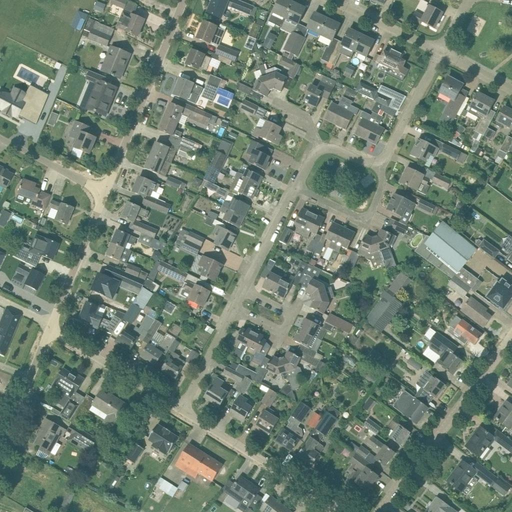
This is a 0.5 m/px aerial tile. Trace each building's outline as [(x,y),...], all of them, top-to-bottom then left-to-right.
[(112,0),(113,0),(111,4),(124,10),(128,1),(125,0),(112,0)] [(227,0),(213,0),(208,13),(221,19),(226,6),(228,7),(231,1),(227,0)] [(231,0),(231,1),(228,7),(250,16),(254,7),(237,0),(231,0)] [(269,22),(280,28),(292,2),(288,0),(288,1),(285,0),(278,0),(273,13),(274,13),(269,22)] [(298,25),(306,9),(305,9),(298,6),(299,5),(292,2),(280,28),(282,29),(284,24),(289,26),(291,22),(298,25)] [(423,17),(415,13),(412,19),(421,24),(422,22),(434,29),(443,13),(429,6),(423,17)] [(124,12),(117,28),(129,33),(138,37),(145,20),(135,16),(134,16),(124,12)] [(307,29),(319,35),(326,18),(322,17),(315,14),(315,13),(307,29)] [(319,35),(332,41),(340,25),(339,26),(332,22),(333,22),(326,18),(319,35)] [(90,19),(82,36),(88,38),(88,39),(107,46),(111,36),(94,30),(97,21),(90,19)] [(210,44),(219,47),(220,44),(225,31),(204,22),(197,38),(210,44)] [(353,51),(361,35),(357,33),(356,34),(349,30),(350,30),(349,29),(338,52),(337,53),(340,54),(350,58),(353,51)] [(284,50),(290,53),(298,35),(293,32),(284,50)] [(305,38),(298,35),(290,53),(287,59),(291,61),(294,55),(297,56),(305,38)] [(367,38),(361,35),(353,51),(367,58),(375,41),(374,41),(374,42),(367,39),(367,38)] [(253,50),(256,43),(257,40),(256,39),(249,36),(245,47),(253,50)] [(235,62),(239,53),(220,44),(219,47),(216,54),(220,55),(232,60),(232,61),(235,62)] [(327,62),(333,50),(329,48),(327,47),(321,59),(327,62)] [(112,48),(102,72),(115,77),(115,76),(121,79),(130,55),(112,48)] [(374,59),(390,67),(397,52),(391,49),(388,53),(384,51),(382,55),(377,53),(374,59)] [(192,50),(186,65),(206,73),(212,59),(192,50)] [(333,50),(327,62),(328,62),(334,65),(335,66),(340,54),(337,53),(338,52),(333,50)] [(397,52),(390,67),(406,74),(409,68),(404,66),(406,62),(401,60),(404,55),(397,52)] [(232,61),(232,60),(220,55),(218,60),(230,65),(232,61)] [(282,57),(280,60),(293,66),(291,69),(287,77),(293,80),(296,74),(300,68),(301,65),(294,62),(291,61),(287,59),(282,57)] [(348,64),(345,71),(353,74),(355,68),(348,64)] [(272,90),(262,65),(259,66),(263,79),(259,81),(254,91),(267,97),(269,91),(272,90)] [(287,80),(279,76),(282,71),(275,68),(265,71),(263,65),(262,65),(272,90),(275,89),(281,92),(287,80)] [(86,109),(105,117),(116,89),(109,86),(101,83),(104,78),(89,71),(85,80),(92,82),(96,84),(86,109)] [(207,83),(219,88),(223,90),(227,81),(211,75),(207,83)] [(308,93),(303,102),(316,108),(322,97),(328,100),(333,90),(336,83),(324,77),(318,90),(311,86),(308,93)] [(454,120),(467,96),(466,96),(466,97),(459,93),(463,85),(448,77),(440,93),(451,99),(443,115),(454,120)] [(196,104),(203,88),(181,79),(174,95),(196,104)] [(213,102),(219,88),(207,83),(202,97),(213,102)] [(239,83),(237,90),(248,95),(251,89),(239,83)] [(366,100),(374,104),(378,94),(366,89),(367,86),(361,83),(357,91),(362,94),(362,95),(368,98),(366,100)] [(347,87),(344,94),(349,97),(349,95),(352,89),(347,87)] [(0,108),(5,112),(5,111),(8,112),(7,114),(6,115),(10,117),(11,116),(10,116),(10,114),(16,117),(17,115),(23,118),(27,109),(40,115),(48,95),(37,89),(31,101),(24,98),(25,96),(22,94),(23,94),(21,93),(21,94),(17,92),(18,91),(16,91),(14,90),(13,92),(11,96),(9,99),(0,95),(0,94),(0,108)] [(478,117),(483,119),(483,118),(485,119),(487,116),(494,102),(478,93),(468,113),(477,118),(478,117)] [(389,107),(392,100),(398,103),(400,99),(393,96),(392,100),(389,99),(378,94),(374,104),(375,104),(381,107),(385,109),(386,106),(389,107)] [(332,103),(324,119),(335,125),(348,100),(342,97),(338,106),(332,103)] [(244,100),(240,108),(254,115),(258,107),(244,100)] [(348,100),(335,125),(346,130),(354,114),(356,116),(359,110),(351,106),(353,102),(348,100)] [(170,104),(164,119),(178,125),(181,117),(188,120),(189,118),(208,126),(213,115),(184,103),(182,109),(170,104)] [(378,114),(380,111),(381,107),(375,104),(372,111),(374,112),(372,116),(364,112),(361,118),(362,119),(354,134),(365,140),(378,114)] [(511,111),(505,107),(496,124),(501,127),(503,124),(511,128),(511,111)] [(52,113),(49,118),(55,121),(57,115),(52,113)] [(378,115),(365,140),(376,145),(385,129),(378,126),(383,117),(378,115)] [(475,128),(472,127),(468,135),(474,138),(475,138),(480,140),(492,119),(487,116),(485,119),(483,118),(483,119),(481,121),(479,120),(475,128)] [(182,135),(175,132),(178,125),(164,119),(159,131),(180,139),(182,135)] [(282,128),(267,121),(262,131),(257,128),(253,136),(259,139),(260,137),(278,146),(281,139),(277,137),(282,128)] [(70,137),(77,140),(71,154),(80,158),(82,151),(90,154),(96,139),(88,135),(91,128),(76,122),(70,137)] [(484,135),(484,136),(491,140),(495,132),(488,128),(484,135)] [(509,152),(509,151),(511,146),(511,137),(508,136),(497,157),(504,160),(509,152)] [(197,152),(200,145),(183,138),(180,146),(181,147),(182,146),(192,150),(197,152)] [(223,140),(217,152),(221,154),(225,155),(227,156),(233,144),(223,140)] [(419,140),(411,155),(426,162),(430,155),(435,157),(439,149),(419,140)] [(252,156),(249,163),(266,171),(269,163),(268,162),(270,157),(260,152),(263,146),(265,147),(253,141),(246,154),(252,156)] [(171,164),(176,151),(168,148),(156,142),(151,156),(171,164)] [(467,155),(445,145),(442,152),(458,160),(464,162),(467,155)] [(191,160),(194,152),(181,147),(178,155),(191,160)] [(217,152),(210,166),(220,170),(227,156),(225,155),(221,154),(217,152)] [(171,164),(151,156),(145,169),(158,175),(159,174),(166,177),(171,164)] [(238,173),(236,178),(258,189),(263,178),(254,173),(247,170),(248,167),(242,164),(238,173)] [(0,186),(5,189),(13,175),(3,170),(3,168),(0,166),(0,186)] [(210,166),(204,180),(214,185),(220,170),(210,166)] [(405,173),(401,183),(417,191),(420,183),(426,186),(430,180),(423,177),(424,176),(407,168),(407,169),(408,170),(407,173),(405,173)] [(433,182),(447,189),(451,181),(437,174),(433,182)] [(139,177),(133,192),(146,197),(150,199),(151,197),(153,191),(156,192),(159,186),(152,183),(152,182),(139,177)] [(166,184),(184,191),(186,185),(169,177),(166,184)] [(236,178),(229,192),(242,198),(243,195),(253,200),(255,195),(257,197),(260,191),(257,190),(258,189),(236,178)] [(17,194),(14,201),(22,204),(23,202),(30,205),(44,210),(46,205),(50,196),(39,191),(39,190),(34,188),(35,184),(23,180),(19,189),(17,194)] [(220,188),(218,193),(227,197),(228,195),(229,192),(224,190),(220,188)] [(395,195),(387,210),(402,217),(400,222),(407,226),(412,214),(411,212),(415,204),(395,195)] [(154,198),(150,207),(168,215),(172,205),(154,198)] [(225,202),(223,207),(245,217),(250,206),(241,202),(234,198),(231,204),(225,202)] [(4,200),(1,207),(7,209),(10,203),(4,200)] [(438,209),(435,207),(422,200),(418,207),(432,214),(435,215),(438,209)] [(58,211),(55,220),(66,225),(72,209),(51,201),(48,207),(58,211)] [(129,228),(142,233),(155,239),(158,230),(136,221),(138,216),(147,220),(150,212),(129,203),(122,218),(132,222),(129,228)] [(223,207),(220,212),(226,214),(223,220),(230,224),(239,228),(245,217),(223,207)] [(296,222),(295,225),(301,228),(298,233),(303,236),(314,213),(302,208),(296,222)] [(3,211),(0,215),(0,217),(6,221),(10,214),(3,211)] [(210,211),(208,216),(216,220),(218,215),(210,211)] [(314,213),(303,236),(307,238),(308,238),(311,232),(317,235),(320,228),(325,219),(314,213)] [(408,230),(409,228),(395,222),(392,229),(410,237),(412,232),(408,230)] [(453,280),(454,280),(455,278),(471,289),(478,279),(464,267),(477,250),(443,222),(430,238),(427,236),(415,252),(453,280)] [(327,236),(325,239),(326,240),(331,242),(329,248),(334,250),(344,228),(333,223),(329,232),(327,236)] [(219,237),(215,244),(228,251),(236,236),(217,226),(213,234),(219,237)] [(281,240),(279,242),(280,242),(287,246),(288,243),(294,231),(292,230),(286,228),(285,231),(281,240)] [(344,228),(334,250),(339,253),(342,247),(348,250),(351,242),(355,233),(344,228)] [(205,239),(191,231),(190,233),(182,229),(179,237),(201,248),(205,239)] [(117,230),(111,245),(131,253),(132,251),(125,248),(127,242),(135,245),(137,238),(117,230)] [(393,248),(397,237),(381,230),(378,236),(373,238),(382,260),(384,265),(385,264),(384,260),(388,258),(386,250),(390,248),(391,247),(393,248)] [(155,239),(142,233),(138,242),(158,251),(160,247),(164,250),(166,244),(155,239)] [(382,260),(373,238),(372,238),(366,235),(359,250),(372,255),(375,255),(378,266),(384,265),(382,260)] [(13,256),(12,257),(36,269),(36,268),(35,268),(40,258),(37,257),(38,254),(39,255),(52,260),(58,245),(46,240),(45,240),(35,236),(33,243),(35,244),(32,251),(30,250),(18,245),(13,256)] [(201,248),(179,237),(176,243),(183,246),(182,248),(198,256),(201,248)] [(321,238),(317,237),(316,240),(313,239),(309,249),(314,252),(316,248),(318,243),(321,238)] [(478,247),(495,259),(495,258),(500,252),(484,240),(483,242),(479,247),(478,247)] [(316,248),(314,252),(320,254),(324,246),(318,243),(316,248)] [(131,253),(111,245),(106,256),(126,264),(131,253)] [(346,266),(352,268),(358,254),(352,251),(346,266)] [(339,263),(346,266),(350,257),(343,254),(339,263)] [(205,269),(202,276),(215,282),(223,266),(204,257),(199,266),(205,269)] [(292,257),(289,264),(299,269),(303,262),(292,257)] [(313,267),(316,262),(311,259),(308,265),(313,267)] [(162,261),(158,270),(188,284),(188,283),(195,287),(196,286),(203,289),(206,283),(162,261)] [(299,285),(309,265),(303,262),(299,269),(294,278),(291,276),(288,282),(281,278),(273,293),(284,299),(292,285),(297,288),(299,285)] [(37,291),(44,276),(32,270),(31,270),(24,267),(20,265),(16,272),(28,278),(24,285),(37,291)] [(126,272),(133,276),(138,278),(141,270),(128,265),(126,272)] [(333,292),(331,287),(325,289),(324,286),(313,281),(314,279),(309,276),(314,268),(309,265),(299,285),(306,289),(305,292),(312,296),(313,299),(332,293),(333,292)] [(145,282),(133,277),(119,271),(116,279),(124,283),(123,287),(127,288),(129,285),(130,285),(141,290),(143,287),(143,286),(145,282)] [(262,288),(273,293),(281,278),(270,273),(262,288)] [(119,285),(120,283),(119,282),(99,274),(92,290),(113,299),(119,285)] [(389,289),(395,294),(408,278),(401,274),(389,289)] [(471,289),(455,278),(454,280),(453,280),(449,286),(464,298),(471,289)] [(146,282),(144,286),(156,293),(160,286),(148,279),(146,282)] [(488,297),(504,308),(511,296),(511,294),(511,293),(511,288),(501,280),(498,284),(488,297)] [(182,288),(178,296),(203,307),(210,293),(203,289),(196,286),(195,287),(188,283),(188,284),(185,289),(182,288)] [(144,309),(153,294),(143,287),(141,290),(123,319),(131,325),(142,308),(144,309)] [(382,299),(370,314),(379,321),(392,305),(395,307),(400,301),(393,297),(385,291),(380,298),(382,299)] [(311,308),(323,314),(329,304),(328,300),(335,298),(333,292),(332,293),(313,299),(314,302),(311,308)] [(471,299),(462,310),(484,327),(491,318),(481,310),(483,308),(471,299)] [(87,303),(80,318),(93,323),(91,326),(104,331),(106,329),(114,332),(121,320),(115,316),(110,323),(95,317),(99,308),(87,303)] [(5,310),(0,320),(0,354),(4,356),(20,316),(5,310)] [(142,341),(155,319),(147,315),(139,330),(136,328),(131,336),(124,332),(121,337),(119,336),(115,342),(124,348),(125,346),(131,350),(138,338),(142,341)] [(162,324),(155,319),(142,341),(149,345),(153,339),(162,324)] [(305,319),(299,331),(313,339),(320,326),(305,319)] [(340,319),(336,328),(349,334),(354,325),(340,319)] [(335,327),(325,322),(322,328),(331,333),(335,327)] [(475,345),(482,336),(469,326),(468,327),(464,324),(457,332),(475,345)] [(207,326),(204,331),(211,335),(214,330),(207,326)] [(228,342),(228,343),(237,347),(237,348),(244,352),(246,348),(247,348),(255,332),(248,328),(246,331),(242,329),(236,341),(230,338),(228,342)] [(313,339),(299,331),(293,341),(308,348),(313,339)] [(255,332),(247,348),(256,353),(251,361),(261,366),(266,356),(260,353),(266,341),(262,339),(263,336),(255,332)] [(436,363),(453,375),(463,362),(452,355),(457,348),(437,333),(431,341),(425,337),(424,339),(428,342),(430,349),(441,356),(436,363)] [(161,344),(153,339),(149,345),(141,357),(142,358),(142,360),(146,363),(148,362),(148,361),(155,366),(163,353),(166,355),(176,339),(168,334),(161,344)] [(311,349),(308,355),(315,358),(317,353),(311,349)] [(186,361),(193,365),(199,355),(192,351),(186,361)] [(279,359),(286,378),(288,378),(292,391),(299,389),(300,385),(298,378),(303,376),(301,367),(296,369),(301,359),(288,352),(285,358),(279,359)] [(181,358),(173,353),(162,370),(176,379),(186,363),(179,359),(181,358)] [(308,355),(305,361),(317,368),(320,361),(315,358),(308,355)] [(345,355),(342,360),(345,362),(343,364),(347,367),(349,365),(352,367),(356,363),(345,355)] [(282,379),(286,378),(279,359),(273,356),(266,369),(275,374),(277,375),(281,374),(282,379)] [(412,356),(407,363),(418,371),(423,364),(412,356)] [(322,373),(327,364),(320,361),(317,368),(316,370),(322,373)] [(230,368),(236,372),(239,366),(233,362),(230,368)] [(241,383),(245,377),(236,372),(230,368),(226,366),(223,373),(241,383)] [(363,366),(359,371),(364,374),(368,369),(363,366)] [(261,382),(267,372),(260,368),(254,380),(261,384),(262,385),(269,389),(270,387),(261,382)] [(53,408),(51,411),(59,416),(59,415),(69,422),(80,405),(84,398),(76,393),(84,379),(78,375),(76,378),(63,369),(52,387),(63,393),(56,404),(63,408),(61,413),(53,408)] [(370,370),(368,372),(369,376),(372,377),(375,376),(377,373),(376,370),(373,369),(370,370)] [(424,390),(428,393),(436,399),(446,386),(433,377),(426,371),(416,385),(424,390)] [(245,377),(241,383),(237,390),(244,394),(253,381),(245,377)] [(219,389),(224,382),(217,378),(205,398),(219,407),(228,394),(219,389)] [(339,386),(334,392),(338,395),(342,389),(339,386)] [(278,394),(269,389),(267,393),(260,403),(269,408),(278,394)] [(292,391),(285,397),(295,402),(292,391)] [(393,407),(417,425),(423,416),(429,408),(405,391),(393,407)] [(93,399),(88,407),(91,409),(90,411),(105,420),(103,423),(105,425),(110,428),(112,429),(122,414),(127,406),(117,399),(115,402),(107,397),(107,396),(101,392),(96,401),(93,399)] [(240,396),(236,403),(231,411),(236,414),(235,417),(243,422),(252,408),(245,404),(247,401),(240,396)] [(291,452),(300,440),(300,439),(303,435),(301,429),(298,427),(311,408),(302,402),(288,422),(290,423),(277,441),(291,452)] [(494,418),(502,424),(508,429),(511,423),(511,405),(507,402),(494,418)] [(80,405),(69,422),(76,426),(87,409),(80,405)] [(267,408),(259,421),(254,429),(260,433),(262,430),(270,435),(279,421),(271,416),(273,413),(267,408)] [(325,437),(338,419),(328,412),(315,429),(310,437),(311,438),(306,446),(306,445),(298,456),(312,466),(320,455),(319,455),(324,448),(324,446),(318,443),(324,435),(325,437)] [(315,429),(320,416),(314,414),(309,426),(315,429)] [(136,422),(144,427),(148,421),(140,415),(136,422)] [(42,433),(36,444),(41,447),(40,450),(37,455),(42,458),(44,458),(46,458),(48,456),(49,454),(50,455),(61,437),(63,438),(67,431),(60,427),(55,424),(46,419),(39,432),(42,433)] [(371,431),(377,435),(382,428),(368,419),(363,425),(371,431)] [(406,439),(410,433),(403,428),(402,427),(399,425),(393,420),(388,426),(395,432),(390,438),(401,446),(402,445),(403,446),(404,445),(407,441),(407,440),(406,439)] [(68,441),(90,453),(98,439),(72,424),(68,432),(72,434),(68,441)] [(152,447),(159,452),(162,449),(168,453),(169,453),(179,438),(170,433),(171,432),(165,428),(165,429),(158,425),(148,440),(149,440),(154,444),(152,447),(152,446),(152,447)] [(466,447),(474,453),(479,457),(486,447),(488,448),(495,438),(482,429),(476,437),(474,436),(466,447)] [(377,435),(371,431),(368,434),(372,437),(367,443),(378,451),(374,458),(385,467),(395,454),(374,438),(377,435)] [(511,441),(506,437),(501,444),(511,452),(511,441)] [(352,442),(349,447),(357,454),(359,452),(365,456),(369,451),(361,445),(359,448),(352,442)] [(126,458),(134,463),(143,449),(135,444),(126,458)] [(189,444),(184,453),(175,466),(196,479),(199,473),(213,482),(223,466),(189,444)] [(357,454),(355,457),(351,463),(357,467),(346,483),(358,492),(362,487),(367,491),(378,477),(367,468),(370,464),(357,454)] [(448,481),(456,487),(462,492),(477,472),(464,462),(455,473),(454,473),(448,481)] [(480,477),(492,486),(505,496),(510,489),(485,469),(480,477)] [(117,476),(110,487),(113,489),(120,478),(117,476)] [(159,477),(153,486),(171,497),(177,488),(159,477)] [(230,481),(222,490),(242,504),(238,509),(242,511),(253,511),(263,499),(256,495),(260,490),(259,491),(247,484),(248,482),(241,477),(235,485),(230,482),(230,481)] [(289,511),(271,497),(265,505),(261,510),(263,511),(289,511)] [(455,511),(437,498),(427,511),(455,511)]
